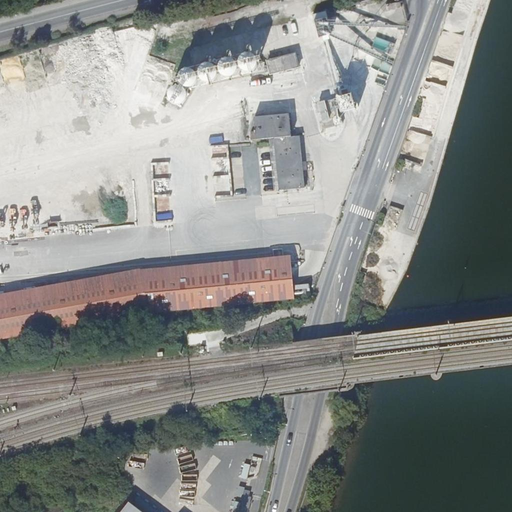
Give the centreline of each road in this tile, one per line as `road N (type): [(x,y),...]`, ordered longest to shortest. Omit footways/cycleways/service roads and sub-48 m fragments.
road 1 (secondary): [(367,189),(327,290),(273,511)]
road 2 (secondary): [(289,511),(367,189)]
road 3 (secondary): [(367,189),(428,13)]
road 4 (residential): [(0,32),(125,0)]
